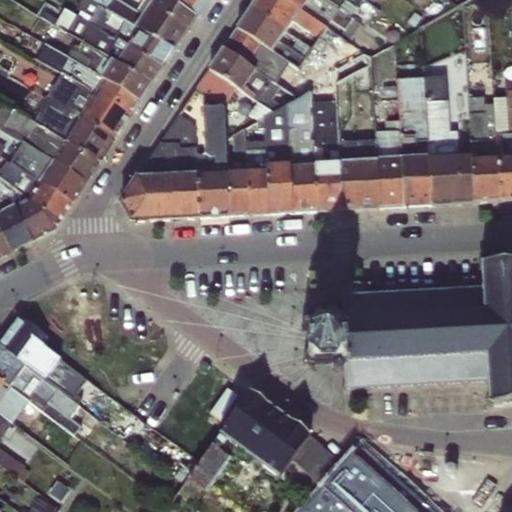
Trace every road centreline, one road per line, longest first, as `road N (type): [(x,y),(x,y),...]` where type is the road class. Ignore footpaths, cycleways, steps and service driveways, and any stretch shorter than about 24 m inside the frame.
road 1 (residential): [(95,255),(320,418),(410,439),(511,445)]
road 2 (residential): [(511,237),(95,255)]
road 3 (residential): [(238,0),(119,176),(91,226),(95,255)]
